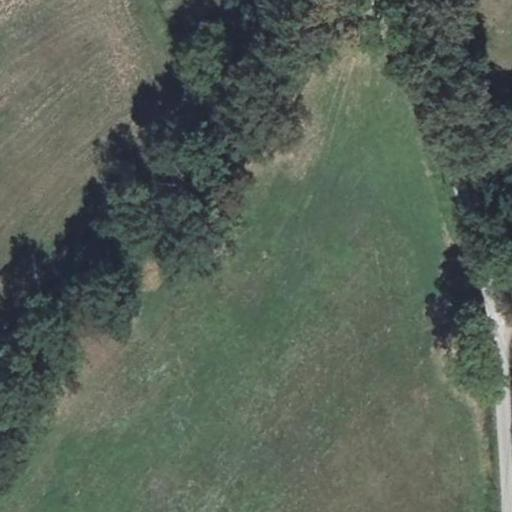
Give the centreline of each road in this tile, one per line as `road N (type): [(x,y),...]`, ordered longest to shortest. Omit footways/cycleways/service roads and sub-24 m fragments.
road 1 (unclassified): [(506,332),(407,0)]
road 2 (unclassified): [(511,511),(506,332)]
